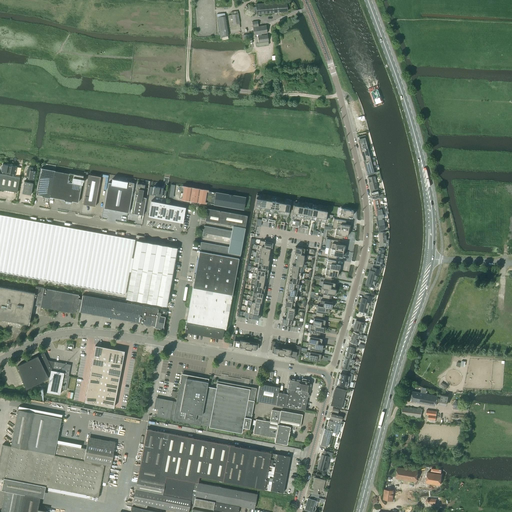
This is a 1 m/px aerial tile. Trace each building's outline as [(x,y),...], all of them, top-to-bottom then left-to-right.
[(257,14),(287,12),(286,2),(256,4),(257,14)] [(244,8),(245,14),(250,17),(255,13),(254,7),(249,5),(244,8)] [(240,29),(239,24),(237,11),(231,12),(231,15),(228,16),(231,29),(234,29),(234,30),(240,29)] [(220,37),(228,36),(225,13),(217,14),(220,37)] [(254,35),(267,33),(265,25),(257,27),(257,21),(252,22),(254,35)] [(255,43),(256,43),(256,47),(268,45),(268,41),(267,35),(257,36),(257,37),(254,37),(255,43)] [(361,150),(367,148),(366,143),(367,142),(365,135),(357,137),(359,137),(360,141),(358,142),(361,150)] [(364,163),(372,160),(371,158),(370,153),(369,154),(367,148),(361,150),(362,155),(363,155),(365,162),(364,162),(364,163)] [(372,160),(364,163),(366,171),(367,170),(368,175),(375,173),(375,172),(373,166),(372,166),(371,161),(372,161),(372,160)] [(1,174),(20,177),(22,168),(17,167),(12,166),(13,164),(7,163),(7,165),(3,164),(1,174)] [(28,176),(27,182),(33,183),(35,171),(35,168),(33,168),(30,167),(29,167),(28,168),(27,168),(27,169),(26,176),(28,176)] [(50,198),(55,171),(41,168),(36,195),(42,196),(42,197),(50,198)] [(55,171),(50,198),(64,200),(64,201),(72,203),(72,202),(78,203),(83,176),(55,171)] [(1,174),(0,173),(0,189),(17,192),(20,177),(1,174)] [(88,175),(83,204),(95,207),(101,177),(88,175)] [(369,184),(376,182),(375,176),(367,177),(369,184)] [(108,183),(104,208),(128,213),(134,183),(128,182),(112,179),(111,183),(108,183)] [(33,183),(27,182),(24,182),(22,193),(31,195),(33,183)] [(371,193),(378,191),(376,182),(369,184),(370,190),(371,193)] [(142,197),(142,195),(143,195),(145,185),(137,184),(135,193),(136,194),(135,196),(136,197),(133,214),(143,215),(146,198),(142,197)] [(150,187),(149,195),(149,193),(155,194),(155,196),(162,197),(162,195),(166,196),(166,191),(163,190),(163,188),(154,186),(154,187),(150,187)] [(182,186),(180,198),(206,203),(206,202),(208,191),(208,190),(182,186)] [(206,202),(206,203),(214,204),(243,210),(244,208),(244,207),(245,197),(216,192),(215,192),(214,192),(213,192),(212,192),(211,192),(210,191),(209,191),(208,190),(208,191),(206,202)] [(183,223),(186,207),(151,201),(148,216),(183,223)] [(205,221),(245,228),(247,216),(207,208),(206,215),(205,221)] [(346,209),(341,208),(339,217),(348,219),(348,216),(352,216),(353,211),(350,210),(350,209),(346,208),(346,209)] [(0,214),(0,271),(124,294),(128,272),(131,258),(134,239),(125,238),(124,237),(118,236),(117,236),(100,233),(96,232),(59,225),(55,225),(24,219),(23,219),(14,217),(12,217),(0,214)] [(345,221),(334,219),(332,228),(336,229),(336,228),(349,231),(350,225),(345,224),(345,221)] [(336,228),(336,229),(334,238),(342,239),(343,236),(347,236),(347,235),(348,235),(349,232),(349,231),(336,228)] [(385,232),(378,232),(379,243),(385,243),(385,244),(387,244),(388,244),(388,240),(386,240),(385,236),(385,232)] [(330,239),(328,248),(344,251),(345,245),(340,244),(341,241),(330,239)] [(131,272),(126,299),(165,306),(176,248),(137,240),(133,258),(131,258),(128,272),(131,272)] [(256,252),(255,257),(269,260),(269,259),(268,259),(270,248),(272,248),(257,245),(257,250),(256,250),(256,252)] [(295,249),(294,253),(304,255),(306,255),(307,249),(305,248),(302,248),(298,247),(295,247),(295,249)] [(328,248),(327,257),(336,259),(337,256),(342,257),(342,255),(344,255),(344,252),(344,251),(328,248)] [(224,288),(229,257),(200,251),(199,257),(195,275),(195,277),(194,283),(224,288)] [(374,260),(373,264),(376,265),(379,266),(382,266),(383,263),(382,263),(382,262),(383,256),(377,255),(376,261),(374,260)] [(193,287),(189,308),(187,320),(186,323),(225,329),(226,329),(239,259),(229,257),(224,288),(194,283),(193,287)] [(327,260),(326,269),(339,271),(340,266),(335,265),(336,261),(327,260)] [(291,269),(291,271),(302,273),(300,272),(301,267),(302,267),(292,265),(291,269)] [(251,285),(250,291),(264,293),(265,288),(264,288),(263,288),(265,274),(267,274),(267,275),(268,270),(254,267),(253,273),(252,272),(252,278),(251,278),(251,280),(250,285),(251,285)] [(370,271),(366,285),(369,286),(368,290),(373,291),(374,287),(378,273),(380,273),(381,270),(380,270),(372,268),(372,271),(370,271)] [(324,278),(331,279),(332,276),(337,277),(337,275),(339,275),(339,271),(326,269),(324,278)] [(321,287),(321,288),(328,289),(328,288),(334,289),(335,283),(333,283),(331,282),(332,279),(331,279),(324,278),(323,277),(321,286),(321,287)] [(0,286),(0,319),(29,325),(32,305),(40,307),(76,313),(76,310),(78,299),(79,294),(44,288),(36,287),(35,293),(0,286)] [(321,288),(320,293),(323,294),(322,297),(329,298),(330,295),(331,295),(334,296),(335,291),(336,289),(334,289),(328,288),(328,289),(321,288)] [(92,314),(95,297),(83,295),(80,312),(81,312),(92,314)] [(362,298),(359,311),(361,311),(360,314),(366,316),(366,313),(367,313),(370,300),(372,301),(373,297),(365,295),(364,299),(362,298)] [(319,305),(324,306),(324,308),(329,308),(329,309),(331,309),(331,308),(332,302),(329,301),(329,298),(322,297),(320,296),(319,300),(320,300),(319,305)] [(105,316),(108,300),(95,297),(92,314),(105,316)] [(117,319),(120,302),(108,300),(105,316),(117,319)] [(259,309),(260,303),(261,303),(247,300),(246,305),(246,306),(259,309)] [(130,321),(133,304),(120,302),(117,319),(130,321)] [(133,304),(130,321),(142,323),(155,326),(156,318),(158,309),(145,307),(133,304)] [(316,312),(315,315),(322,316),(323,313),(328,314),(329,309),(329,308),(324,308),(324,306),(319,305),(317,305),(317,307),(316,307),(316,312)] [(246,307),(245,312),(259,315),(258,314),(259,309),(246,306),(246,307)] [(156,318),(165,320),(166,311),(161,310),(161,313),(158,312),(158,309),(156,318)] [(312,325),(324,327),(325,320),(323,320),(322,320),(322,316),(315,315),(315,318),(314,318),(312,325)] [(156,318),(155,326),(155,328),(163,329),(165,320),(156,318)] [(281,322),(281,324),(287,325),(292,326),(293,320),(282,318),(281,322)] [(359,334),(361,334),(362,330),(364,323),(356,321),(353,329),(359,331),(359,334)] [(186,323),(185,332),(222,339),(224,331),(225,329),(186,323)] [(310,324),(309,330),(311,330),(311,333),(318,335),(319,332),(320,332),(322,332),(324,332),(325,327),(324,327),(312,325),(310,324)] [(308,341),(308,343),(310,344),(310,343),(315,344),(315,343),(321,344),(322,339),(319,338),(317,338),(318,335),(311,333),(310,333),(309,336),(308,341)] [(234,340),(233,347),(239,348),(239,346),(245,347),(245,349),(251,350),(251,349),(257,350),(257,347),(259,347),(259,348),(261,339),(257,339),(258,339),(258,343),(252,342),(251,344),(249,343),(249,342),(240,340),(240,341),(234,340),(235,335),(237,335),(233,334),(232,340),(234,340)] [(349,342),(349,343),(357,346),(358,342),(357,342),(358,339),(351,337),(349,342)] [(289,357),(295,358),(296,354),(299,354),(299,355),(300,355),(301,346),(297,346),(296,351),(291,350),(291,349),(282,347),(282,349),(279,348),(279,347),(274,346),(275,342),(272,341),(270,349),(272,350),(272,352),(277,353),(277,355),(284,356),(284,354),(289,355),(289,357)] [(310,344),(309,349),(310,349),(310,352),(317,354),(318,351),(319,351),(321,351),(322,347),(323,344),(321,344),(315,343),(315,344),(310,343),(310,344)] [(346,351),(353,353),(354,349),(356,350),(357,347),(348,344),(346,351)] [(110,348),(95,345),(84,402),(99,405),(110,348)] [(124,351),(110,348),(99,405),(113,408),(124,351)] [(308,352),(307,359),(308,359),(308,360),(316,361),(319,362),(321,354),(317,354),(310,352),(308,352)] [(71,365),(55,362),(48,360),(44,353),(17,366),(26,389),(49,378),(45,371),(50,372),(46,392),(60,394),(61,389),(66,390),(71,365)] [(349,367),(350,364),(343,362),(342,367),(341,369),(349,372),(350,368),(349,367)] [(340,374),(339,379),(351,381),(352,374),(346,372),(345,375),(340,374)] [(158,409),(157,417),(170,419),(173,419),(173,420),(199,425),(200,425),(209,426),(217,387),(207,385),(209,379),(182,373),(181,376),(176,402),(173,401),(156,398),(154,408),(158,409)] [(278,392),(276,405),(285,406),(305,410),(307,397),(309,398),(312,381),(289,377),(286,393),(278,392)] [(339,379),(338,385),(349,387),(351,381),(339,379)] [(217,383),(217,387),(209,426),(209,427),(242,433),(243,427),(249,428),(254,401),(253,401),(255,389),(224,383),(224,384),(217,383)] [(276,405),(278,392),(279,387),(260,383),(257,401),(276,405)] [(420,403),(435,406),(437,397),(440,398),(440,403),(447,404),(448,396),(437,394),(437,396),(426,394),(426,392),(427,392),(427,391),(426,391),(427,388),(422,387),(421,393),(413,391),(411,401),(416,402),(416,403),(419,404),(420,403)] [(331,404),(340,407),(344,408),(346,401),(342,400),(344,390),(335,388),(331,404)] [(456,401),(453,404),(454,409),(459,410),(462,406),(460,402),(456,401)] [(421,418),(422,409),(402,407),(401,416),(421,418)] [(2,444),(0,456),(0,477),(4,478),(45,486),(86,494),(86,495),(99,498),(100,493),(99,493),(101,482),(107,483),(111,466),(115,442),(88,437),(86,449),(57,443),(57,439),(58,436),(48,434),(52,416),(40,413),(33,412),(18,409),(11,446),(2,444)] [(300,427),(302,415),(281,410),(280,411),(272,410),(269,422),(256,419),(253,433),(275,438),(274,442),(286,444),(289,429),(295,430),(295,426),(300,427)] [(427,410),(426,415),(429,415),(428,419),(435,420),(437,411),(427,410)] [(327,446),(331,432),(338,434),(339,432),(341,423),(341,421),(333,419),(333,422),(328,420),(326,429),(324,429),(321,444),(327,446)] [(177,440),(178,435),(147,429),(137,476),(165,482),(166,476),(159,475),(166,438),(177,440)] [(180,479),(188,437),(178,435),(177,440),(166,438),(159,475),(166,476),(170,477),(180,479)] [(223,481),(230,445),(188,437),(180,479),(170,477),(163,508),(179,511),(187,511),(190,503),(194,504),(198,483),(199,477),(223,481)] [(264,489),(266,480),(267,471),(269,462),(270,457),(271,453),(230,445),(223,481),(264,489)] [(331,457),(332,453),(324,451),(322,455),(321,455),(318,468),(325,470),(329,457),(331,457)] [(270,457),(269,462),(288,466),(290,456),(278,454),(277,459),(270,457)] [(286,475),(288,466),(269,462),(267,471),(286,475)] [(396,478),(416,481),(418,470),(397,467),(396,478)] [(285,484),(286,475),(267,471),(266,480),(285,484)] [(427,472),(426,483),(440,485),(442,474),(427,472)] [(163,508),(170,477),(166,476),(165,482),(137,476),(133,502),(163,508)] [(4,478),(1,490),(5,491),(40,497),(43,498),(45,486),(4,478)] [(312,492),(311,495),(312,496),(318,497),(319,494),(317,494),(318,490),(319,489),(322,490),(325,480),(314,478),(312,487),(314,488),(313,493),(312,492)] [(283,493),(285,484),(266,480),(264,489),(283,493)] [(198,483),(194,504),(193,505),(229,511),(237,511),(239,506),(254,509),(257,494),(198,483)] [(393,500),(394,490),(384,489),(383,499),(393,500)] [(5,491),(0,511),(45,511),(46,511),(40,509),(38,509),(40,497),(5,491)] [(308,498),(304,509),(313,511),(314,511),(315,509),(316,508),(315,506),(314,506),(313,505),(315,501),(319,502),(320,498),(318,497),(312,496),(311,495),(310,495),(309,498),(308,498)]
